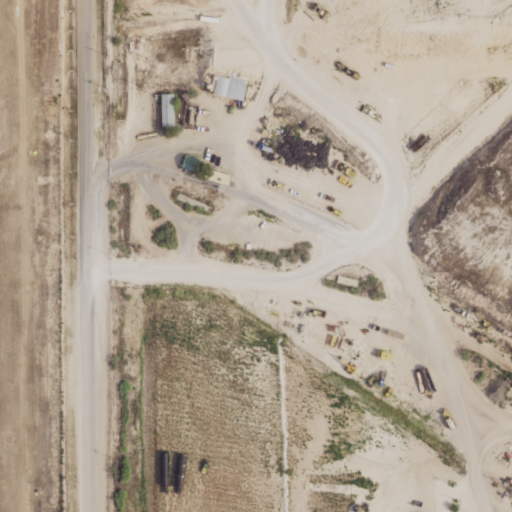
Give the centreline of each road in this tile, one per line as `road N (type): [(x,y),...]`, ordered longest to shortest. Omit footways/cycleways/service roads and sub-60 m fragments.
road 1 (track): [(88,167),(233,136),(249,190),(367,251),(393,196),(419,188),(511,95)]
road 2 (residential): [(87,0),(89,511)]
road 3 (track): [(511,365),(446,322),(348,311),(254,280),(89,272)]
road 4 (track): [(393,196),(392,164),(288,74),(239,0)]
road 5 (track): [(487,511),(458,387),(427,320)]
road 6 (track): [(117,0),(117,22),(241,3)]
road 7 (track): [(183,271),(186,228),(136,159)]
road 8 (track): [(254,280),(300,279),(330,257),(367,251)]
